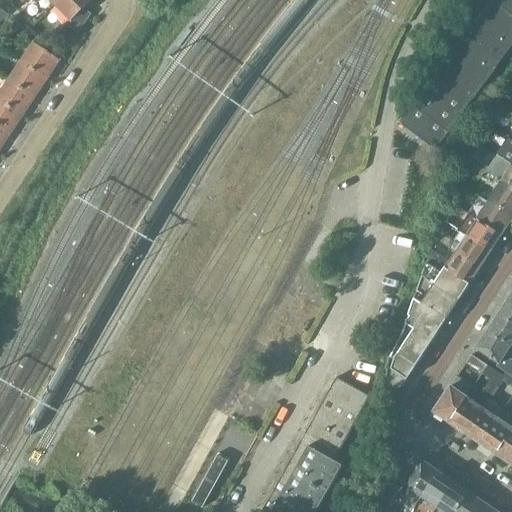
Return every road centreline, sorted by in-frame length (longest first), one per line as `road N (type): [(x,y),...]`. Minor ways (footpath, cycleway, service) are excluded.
road 1 (residential): [(128,0),(0,190)]
road 2 (residential): [(406,431),(511,259)]
road 3 (residential): [(511,502),(406,431)]
